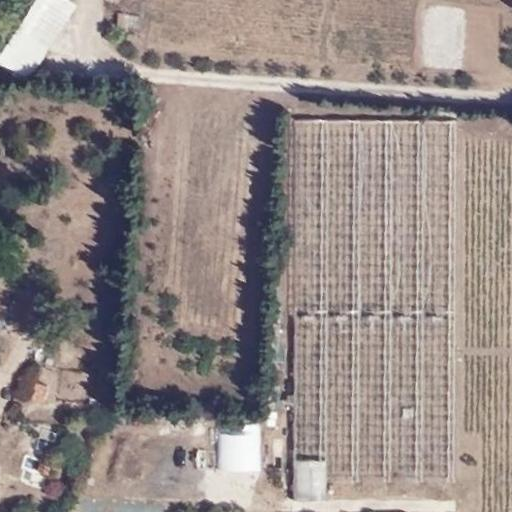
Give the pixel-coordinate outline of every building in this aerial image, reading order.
[(79,2),(75,0),(37,0),(1,57),(31,76),(79,2)] [(331,119),(298,119),(295,500),(329,500),(331,119)] [(362,119),(331,119),(329,500),(360,500),(362,119)] [(394,119),(362,119),(360,500),(392,500),(394,119)] [(394,119),(392,500),(424,500),(426,119),(394,119)] [(457,500),(459,119),(426,119),(424,500),(457,500)] [(7,449),(26,457),(35,436),(17,427),(7,449)]
